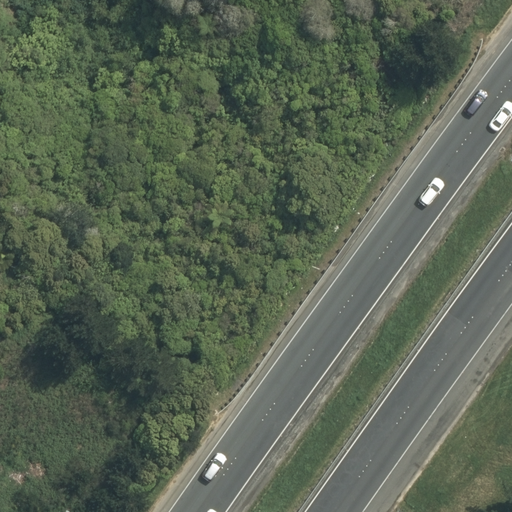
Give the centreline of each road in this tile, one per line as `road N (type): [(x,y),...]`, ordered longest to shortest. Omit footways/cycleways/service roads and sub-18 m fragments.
road 1 (motorway): [(200,511),(511,81)]
road 2 (motorway): [(511,264),(334,511)]
